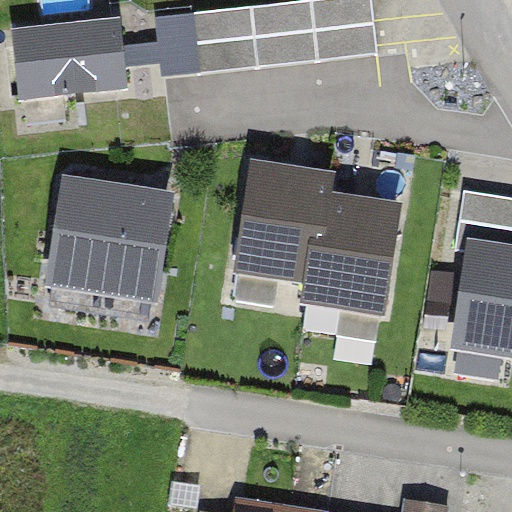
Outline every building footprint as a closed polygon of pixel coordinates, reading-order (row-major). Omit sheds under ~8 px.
[(165,71),(384,56),(380,0),(322,0),(161,11),(165,71)] [(128,18),(17,24),(21,96),(132,90),(128,18)] [(254,157),(237,268),(314,280),(306,331),(345,337),(342,356),(383,363),(408,200),(338,189),(341,170),(254,157)] [(149,326),(168,192),(68,178),(48,311),(149,326)] [(511,194),(473,189),(469,218),(511,223),(511,194)] [(511,244),(468,238),(449,353),(511,362),(511,244)] [(247,271),(241,294),(305,309),(310,286),(247,271)] [(403,511),(306,511),(234,500),(232,511),(424,511),(404,509),(403,511)]
